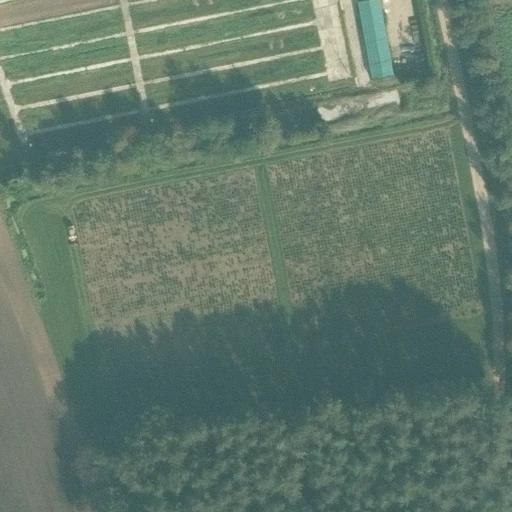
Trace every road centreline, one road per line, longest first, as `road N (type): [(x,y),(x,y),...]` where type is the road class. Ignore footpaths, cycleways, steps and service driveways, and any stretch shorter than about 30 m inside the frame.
road 1 (track): [(494,511),(494,289),(438,0)]
road 2 (track): [(104,511),(22,295)]
